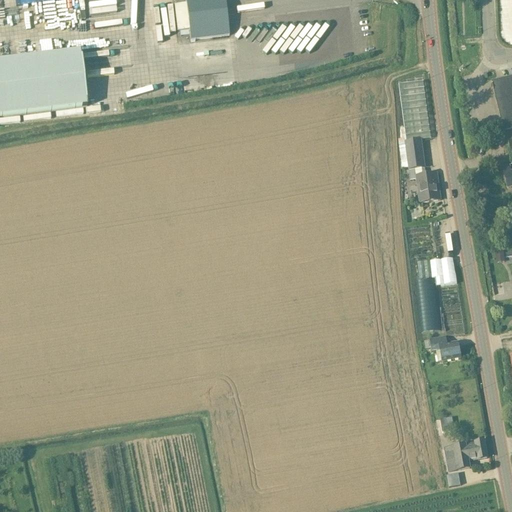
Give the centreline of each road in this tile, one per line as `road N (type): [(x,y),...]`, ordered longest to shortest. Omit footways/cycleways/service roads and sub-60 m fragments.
road 1 (secondary): [(511,509),(428,0)]
road 2 (unknown): [(136,35),(143,50),(173,67),(294,62),(343,0)]
road 3 (unknown): [(0,36),(136,35)]
